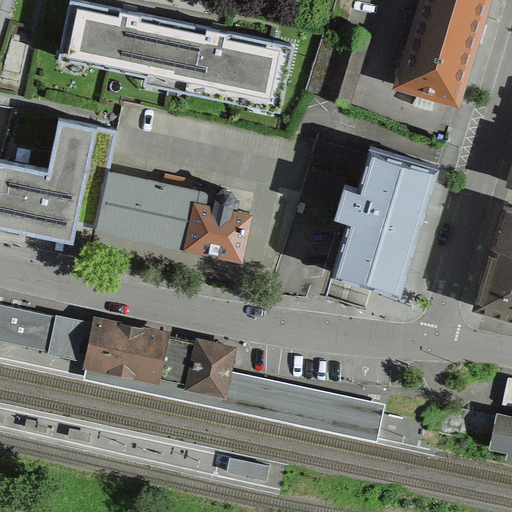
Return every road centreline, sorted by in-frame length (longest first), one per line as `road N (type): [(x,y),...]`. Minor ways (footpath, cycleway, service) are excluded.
road 1 (residential): [(432,339),(188,309),(0,268)]
road 2 (residential): [(511,75),(432,339)]
